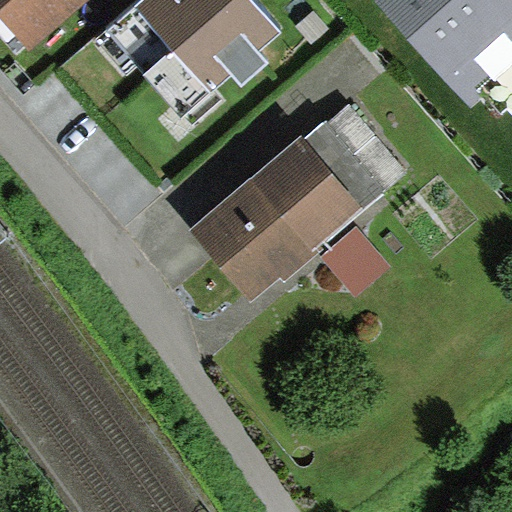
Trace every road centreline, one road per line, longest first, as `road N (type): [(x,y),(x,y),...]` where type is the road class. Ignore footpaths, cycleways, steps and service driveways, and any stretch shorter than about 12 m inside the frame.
road 1 (residential): [(0,124),(144,293),(283,511)]
road 2 (unknown): [(110,253),(362,54)]
